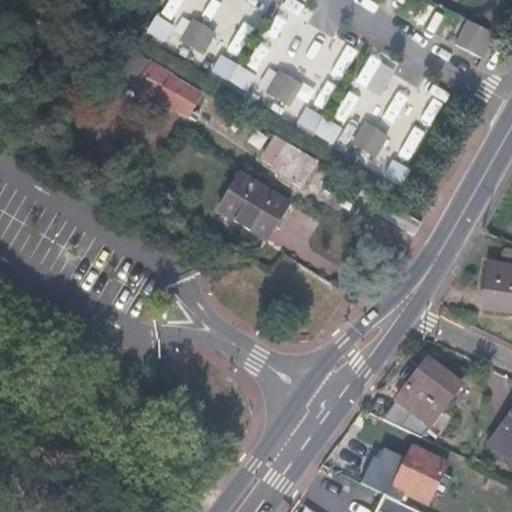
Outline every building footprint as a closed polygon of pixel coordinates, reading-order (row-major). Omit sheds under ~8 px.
[(214,35),(191,21),(177,44),(200,58),(214,35)] [(492,35),(469,21),(455,44),(478,58),(492,35)] [(219,57),(210,72),(246,93),(255,78),(219,57)] [(142,58),(128,81),(138,87),(139,85),(158,97),(157,99),(194,122),(197,116),(191,112),(200,97),(170,78),(171,76),(142,58)] [(302,87),(279,73),(265,96),(288,110),(302,87)] [(307,111),(298,123),(327,145),(334,135),(327,130),(329,127),(307,111)] [(387,138),(364,124),(349,148),(373,162),(387,138)] [(314,164),(286,146),(270,171),(278,176),(275,181),(288,189),(291,184),(299,189),(314,164)] [(288,206),(240,177),(218,213),(266,243),(288,206)] [(411,197),(407,195),(404,202),(397,212),(400,213),(411,197)] [(429,209),(411,197),(400,213),(419,225),(429,209)] [(397,212),(393,209),(386,219),(394,224),(400,213),(397,212)] [(419,225),(400,213),(394,224),(413,235),(419,225)] [(300,265),(282,253),(270,271),(289,283),(300,265)] [(511,262),(492,260),(485,304),(511,308),(511,262)] [(300,265),(289,283),(281,297),(309,315),(311,311),(317,314),(334,286),(300,265)] [(461,381),(426,356),(380,419),(420,438),(431,422),(444,406),(461,381)] [(454,413),(444,406),(431,422),(442,430),(454,413)] [(511,410),(489,441),(511,457),(511,410)] [(445,469),(411,452),(393,491),(426,507),(445,469)] [(410,511),(383,499),(376,511),(410,511)]
